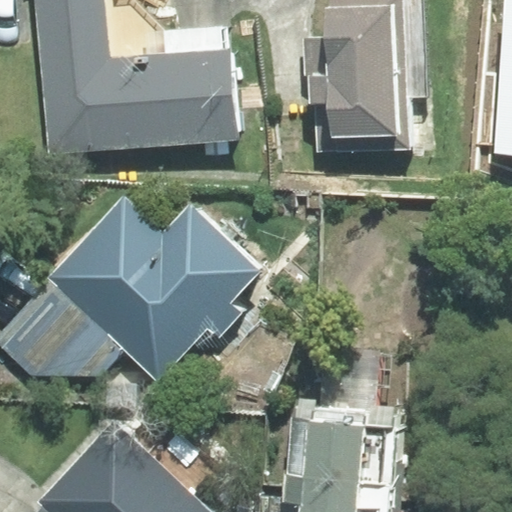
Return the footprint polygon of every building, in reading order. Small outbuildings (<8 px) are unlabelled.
[(234,58),(110,65),(104,0),(34,0),(48,157),(238,147),(234,58)] [(331,161),(411,157),(404,0),(324,0),(326,42),(302,43),(305,116),(329,115),(331,161)] [(467,178),(435,178),(435,201),(466,201),(467,178)] [(233,310),(263,279),(190,210),(162,238),(124,202),(0,331),(0,352),(54,403),(75,381),(84,389),(92,381),(99,381),(123,356),(157,389),(209,335),(219,344),(242,319),(233,310)] [(356,511),(362,433),(289,428),(283,511),(356,511)] [(201,511),(113,430),(35,511),(201,511)]
